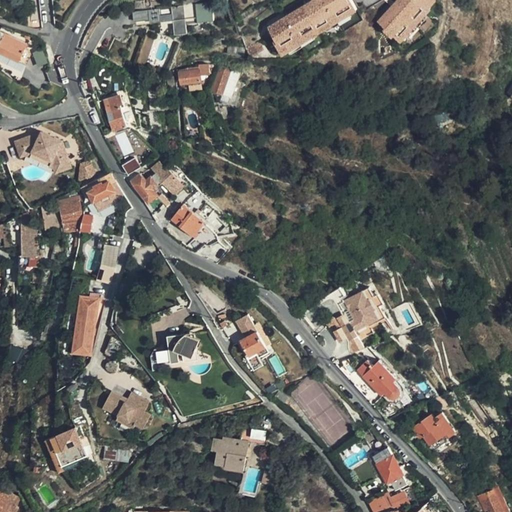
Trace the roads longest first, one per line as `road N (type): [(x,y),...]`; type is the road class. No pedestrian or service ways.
road 1 (tertiary): [(461,511),(280,306),(166,244)]
road 2 (residential): [(367,511),(320,449),(236,363),(166,244)]
road 3 (tertiary): [(166,244),(80,103),(68,46)]
